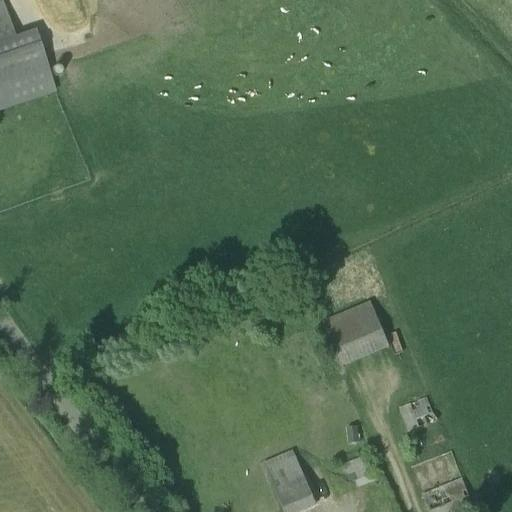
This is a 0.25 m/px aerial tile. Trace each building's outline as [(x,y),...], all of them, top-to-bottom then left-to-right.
[(0,0),(0,112),(55,94),(52,85),(34,32),(14,38),(2,3),(6,1),(5,0),(0,0)] [(369,304),(322,324),(342,370),(389,349),(369,304)] [(399,409),(408,433),(435,423),(426,399),(399,409)] [(292,452),(262,465),(282,511),(305,511),(317,507),(292,452)] [(327,474),(337,499),(376,483),(366,458),(327,474)] [(421,496),(427,511),(463,511),(472,509),(461,481),(421,496)]
